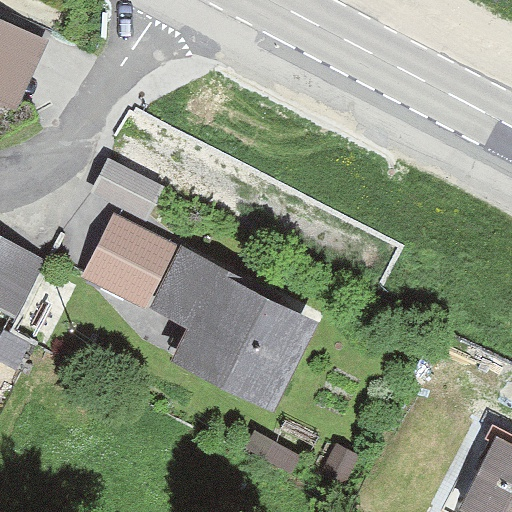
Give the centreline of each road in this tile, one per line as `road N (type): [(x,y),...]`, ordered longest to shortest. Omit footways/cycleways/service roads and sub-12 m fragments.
road 1 (secondary): [(511,125),(272,0)]
road 2 (residential): [(170,0),(53,162),(0,196)]
